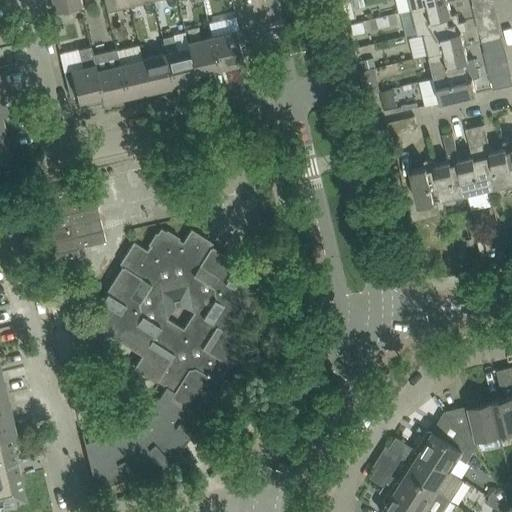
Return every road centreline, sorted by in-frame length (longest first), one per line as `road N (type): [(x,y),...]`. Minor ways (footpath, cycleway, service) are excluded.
road 1 (residential): [(28,0),(59,138),(72,150),(88,153),(293,100)]
road 2 (residential): [(81,511),(4,192)]
road 3 (residential): [(336,511),(342,487),(400,399),(435,363),(511,345)]
road 4 (tertiary): [(377,322),(328,91)]
road 5 (tertiary): [(293,100),(340,319)]
road 6 (tertiary): [(288,508),(289,487),(370,350),(377,322)]
road 7 (tertiary): [(340,319),(331,349),(243,503)]
road 8 (tertiary): [(511,297),(377,322)]
